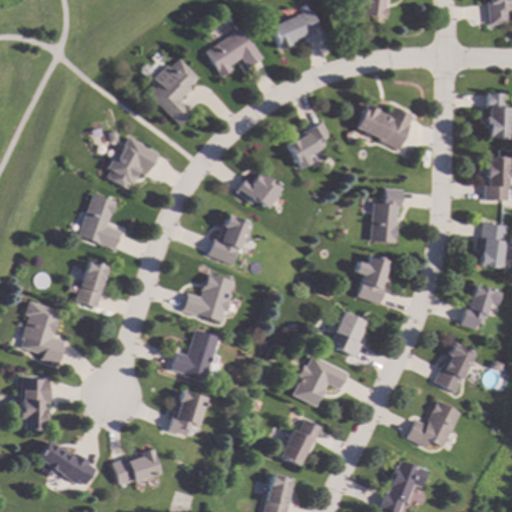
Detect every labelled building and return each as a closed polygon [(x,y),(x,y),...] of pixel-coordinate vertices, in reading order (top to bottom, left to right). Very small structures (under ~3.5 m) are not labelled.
[(382,0),(381,19),(356,17),(357,8),(352,7),(352,0),(382,0)] [(511,0),(511,2),(508,2),(509,10),(501,11),(503,24),(484,26),(484,25),(481,4),(481,3),(487,2),(486,0),(511,0)] [(317,33),(315,33),(302,39),(278,49),(269,26),(307,10),(317,33)] [(256,60),(244,68),(243,68),(237,58),(225,66),(229,70),(218,78),(201,52),(236,29),(256,60)] [(194,78),(186,86),(188,88),(177,99),(175,101),(185,112),(187,114),(175,126),(145,95),(155,86),(148,79),(163,65),(166,68),(175,59),(194,78)] [(501,108),(510,108),(509,139),(487,139),(487,128),(485,128),(485,118),(487,118),(487,110),(482,110),(482,108),(482,96),(482,93),(501,93),(501,108)] [(376,110),(375,113),(386,118),(391,108),(407,115),(406,117),(402,127),(405,128),(395,151),(375,142),(376,138),(353,128),(363,104),(376,110)] [(319,132),(323,139),(318,142),(322,148),(305,158),(308,164),(296,171),(282,145),(303,133),(305,132),(304,132),(315,125),(319,132)] [(114,141),(106,143),(104,133),(111,131),(114,141)] [(153,154),(153,155),(142,175),(139,173),(136,172),(130,184),(126,182),(122,190),(102,179),(106,172),(103,170),(110,157),(112,159),(124,137),(153,154)] [(509,170),(511,170),(511,178),(508,178),(508,188),(505,188),(505,201),(502,201),(481,200),(482,185),(482,183),(486,183),(486,178),(483,178),(483,167),(486,167),(486,158),(498,158),(509,158),(509,170)] [(278,188),(260,209),(252,203),(248,207),(230,191),(240,180),(242,178),(248,183),(259,171),(278,188)] [(399,190),(399,193),(398,206),(398,209),(394,209),(391,243),(366,241),(369,202),(380,203),(382,188),(399,190)] [(88,195),(111,203),(102,228),(116,232),(116,235),(111,248),(111,249),(87,241),(73,236),(87,195),(88,195)] [(248,223),(243,235),(246,236),(242,246),(237,244),(228,266),(202,255),(203,253),(208,240),(209,238),(212,239),(212,238),(213,238),(224,213),(248,223)] [(506,228),(504,243),(507,243),(503,268),(475,264),(479,239),(481,226),(481,224),(506,228)] [(386,261),(377,287),(381,288),(380,289),(376,303),(375,305),(351,297),(358,275),(351,273),(355,261),(363,264),(366,255),(386,261)] [(87,266),(103,271),(97,293),(93,307),(92,307),(86,305),(71,301),(81,264),(87,266)] [(228,281),(222,301),(226,301),(223,311),(219,310),(215,322),(177,310),(177,309),(181,294),(182,292),(195,296),(197,291),(196,290),(198,281),(200,282),(203,274),(228,281)] [(500,292),(496,304),(489,302),(483,325),(476,323),(474,329),(458,324),(459,322),(463,308),(463,306),(468,307),(474,285),(500,292)] [(55,311),(53,319),(56,320),(52,332),(50,331),(48,338),(61,342),(61,343),(54,364),(54,365),(36,359),(37,354),(16,348),(19,340),(16,339),(24,316),(20,315),(24,301),(55,311)] [(360,321),(351,341),(350,343),(355,345),(350,356),(349,357),(325,346),(340,312),(360,321)] [(214,338),(201,379),(165,368),(165,367),(169,353),(170,351),(182,355),(189,330),(214,338)] [(472,351),(453,393),(430,383),(431,380),(437,368),(438,366),(440,367),(447,352),(448,352),(453,342),(472,351)] [(343,374),(342,375),(335,389),(335,390),(323,384),(311,407),(288,395),(296,378),(293,376),(299,365),(302,367),(307,356),(343,374)] [(46,381),(46,401),(46,403),(41,403),(41,409),(45,409),(45,419),(41,419),(41,428),(21,428),(21,418),(13,418),(13,407),(19,407),(19,402),(16,402),(16,379),(46,379),(46,381)] [(203,396),(195,424),(185,422),(181,436),(163,430),(167,417),(172,399),(176,400),(179,389),(203,396)] [(458,412),(440,448),(427,441),(423,449),(403,438),(404,435),(411,422),(412,420),(422,426),(436,400),(458,412)] [(315,428),(315,429),(310,440),(309,442),(307,441),(297,463),(277,454),(289,428),(294,431),(299,420),(315,428)] [(68,456),(71,452),(72,452),(82,460),(85,463),(84,464),(89,468),(91,470),(81,483),(80,486),(73,480),(70,485),(57,475),(59,472),(52,468),(45,477),(37,471),(42,464),(32,457),(46,439),(68,456)] [(157,471),(114,484),(108,463),(110,462),(121,459),(150,450),(157,471)] [(406,465),(414,469),(415,467),(424,471),(417,489),(410,486),(403,504),(399,502),(395,511),(386,511),(376,508),(376,507),(381,493),(382,492),(383,493),(388,479),(386,478),(386,477),(390,467),(392,468),(395,461),(406,465)] [(289,484),(284,505),(282,511),(258,511),(267,478),(289,484)]
